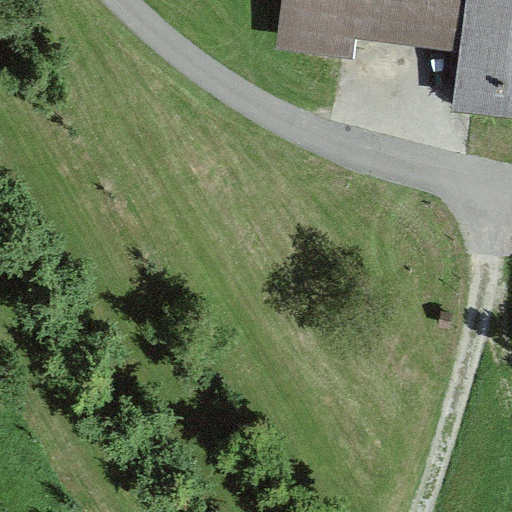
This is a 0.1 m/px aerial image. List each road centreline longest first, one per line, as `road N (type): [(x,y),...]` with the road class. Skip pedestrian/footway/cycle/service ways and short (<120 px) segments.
road 1 (unclassified): [(511,191),(324,142),(171,46),(121,0)]
road 2 (track): [(419,511),(479,323),(504,190)]
